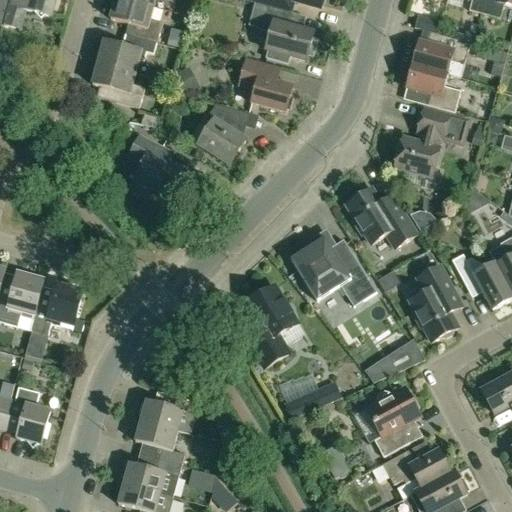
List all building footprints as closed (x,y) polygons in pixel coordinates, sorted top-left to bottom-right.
[(0,0),(0,28),(2,29),(3,26),(10,0),(0,0)] [(15,30),(21,11),(51,19),(56,0),(10,0),(3,26),(15,30)] [(151,21),(154,10),(118,0),(116,0),(111,21),(137,28),(134,39),(144,42),(157,46),(163,25),(151,21)] [(163,0),(169,1),(169,0),(118,0),(154,10),(156,0),(163,0)] [(266,0),(264,8),(276,11),(291,15),(294,3),(321,11),(323,0),(266,0)] [(481,16),(485,0),(466,0),(467,1),(472,2),(469,13),(481,16)] [(511,8),(511,0),(485,0),(481,16),(501,21),(505,7),(511,8)] [(257,6),(252,26),(262,28),(261,32),(271,35),(266,52),(269,53),(267,60),(288,66),(290,58),(307,63),(308,58),(312,59),(317,42),(312,41),(314,36),(287,28),(291,15),(276,11),(264,8),(257,6)] [(434,22),(430,34),(438,37),(441,24),(434,22)] [(467,33),(464,44),(474,46),(477,36),(467,33)] [(413,67),(448,77),(461,80),(470,45),(446,39),(443,50),(419,44),(413,67)] [(154,57),(157,46),(144,42),(141,53),(105,43),(99,65),(136,75),(139,63),(144,65),(147,55),(154,57)] [(0,57),(0,73),(8,75),(12,61),(0,57)] [(281,70),(271,68),(246,61),(239,87),(255,92),(251,106),(286,115),(293,90),(277,85),(281,70)] [(133,87),(136,75),(99,65),(93,87),(119,94),(116,105),(139,111),(145,90),(133,87)] [(444,89),(448,77),(413,67),(407,90),(430,97),(427,108),(455,116),(461,94),(444,89)] [(183,81),(173,87),(178,95),(188,89),(183,81)] [(241,113),(216,107),(207,120),(213,124),(199,147),(231,167),(246,143),(239,139),(242,127),(238,126),(241,113)] [(403,141),(395,170),(406,173),(401,190),(427,198),(432,180),(440,151),(438,151),(440,141),(443,142),(462,147),(468,124),(449,118),(424,112),(417,135),(421,136),(418,145),(403,141)] [(158,121),(144,117),(141,127),(155,130),(158,121)] [(482,149),(485,137),(484,137),(477,135),(475,134),(472,147),(482,149)] [(497,138),(489,136),(486,146),(495,148),(497,138)] [(130,191),(146,199),(151,189),(169,199),(171,200),(178,187),(175,186),(182,174),(161,163),(166,152),(140,139),(129,160),(143,167),(130,191)] [(466,209),(470,216),(491,205),(471,191),(466,209)] [(392,198),(380,206),(371,192),(368,194),(363,193),(357,197),(356,201),(347,207),(357,223),(354,225),(361,237),(364,235),(372,247),(387,238),(396,252),(417,238),(392,198)] [(291,262),(311,294),(317,304),(341,289),(354,309),(377,295),(344,242),(331,251),(325,240),(291,262)] [(490,254),(495,265),(511,295),(511,240),(501,246),(501,248),(490,254)] [(471,261),(466,263),(463,257),(452,263),(466,288),(476,282),(493,313),(511,302),(511,295),(495,265),(484,271),(482,267),(471,261)] [(458,331),(450,316),(462,309),(440,268),(418,280),(425,294),(410,303),(417,316),(414,318),(421,330),(424,329),(432,345),(442,340),(446,341),(453,337),(454,333),(458,331)] [(34,322),(37,308),(44,284),(35,281),(36,277),(19,272),(11,301),(0,298),(0,324),(18,330),(21,318),(33,321),(34,322)] [(34,322),(33,321),(30,333),(49,338),(52,327),(73,332),(83,295),(74,292),(75,287),(58,283),(50,312),(37,308),(34,322)] [(258,329),(243,338),(252,354),(254,352),(265,371),(289,356),(285,349),(304,338),(297,326),(275,289),(271,292),(268,292),(266,292),(264,292),(262,292),(260,293),(258,294),(256,295),(254,297),(253,299),(252,301),(251,303),(250,305),(245,307),(247,311),(258,329)] [(30,372),(32,364),(25,362),(23,370),(30,372)] [(384,379),(376,365),(364,373),(373,385),(384,379)] [(511,376),(482,393),(494,416),(511,406),(511,376)] [(293,422),(340,401),(335,388),(287,409),(293,422)] [(366,410),(354,417),(369,446),(375,443),(384,460),(407,448),(400,436),(406,433),(408,429),(407,427),(414,423),(421,419),(405,389),(391,397),(390,395),(385,393),(378,397),(377,402),(378,404),(366,410)] [(51,426),(47,425),(50,414),(36,410),(40,396),(19,390),(15,404),(11,403),(3,431),(18,435),(17,441),(27,444),(33,451),(38,447),(41,448),(43,440),(47,442),(51,426)] [(11,403),(0,399),(0,429),(3,431),(11,403)] [(147,403),(146,405),(142,404),(139,416),(143,417),(141,423),(178,433),(190,436),(196,417),(199,405),(176,399),(173,410),(155,405),(147,403)] [(173,453),(178,433),(141,423),(135,443),(162,451),(159,462),(182,468),(185,457),(173,453)] [(346,472),(332,446),(318,454),(332,480),(346,472)] [(451,476),(451,475),(439,453),(414,466),(408,454),(383,467),(394,488),(404,482),(406,486),(416,481),(422,492),(425,490),(451,476)] [(173,499),(182,468),(159,462),(156,473),(130,465),(124,486),(173,499)] [(463,480),(459,482),(454,473),(451,475),(451,476),(425,490),(422,492),(411,498),(418,511),(448,511),(446,508),(467,496),(466,495),(470,493),(463,480)] [(231,498),(216,482),(211,501),(219,509),(231,498)] [(169,511),(173,499),(124,486),(118,506),(139,511),(169,511)]
